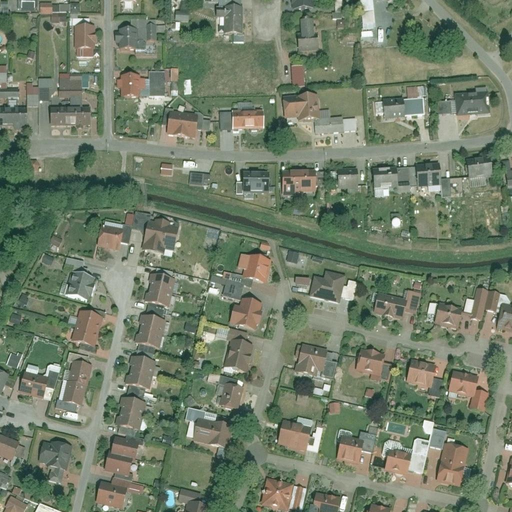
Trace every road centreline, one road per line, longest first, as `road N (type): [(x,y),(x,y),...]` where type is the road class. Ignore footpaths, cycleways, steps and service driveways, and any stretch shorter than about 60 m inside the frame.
road 1 (residential): [(478,507),(503,362),(499,353),(474,347),(442,352),(283,313),(253,456)]
road 2 (residential): [(108,145),(304,157),(511,137)]
road 3 (residential): [(253,456),(478,507)]
road 4 (residential): [(115,277),(122,310),(92,435)]
road 5 (residential): [(108,145),(107,0)]
road 6 (residential): [(429,0),(497,71),(511,101)]
